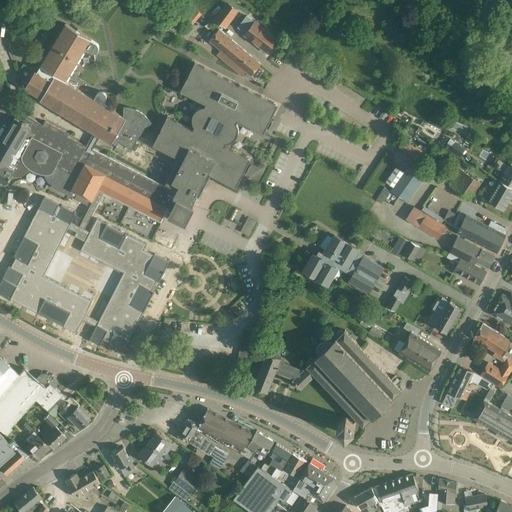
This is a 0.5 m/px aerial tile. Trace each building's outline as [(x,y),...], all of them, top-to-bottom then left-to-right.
[(511,0),(503,12),(511,19),(511,0)] [(226,1),(213,19),(226,28),(239,11),(226,1)] [(191,28),(202,14),(196,9),(185,22),(191,28)] [(267,52),(277,39),(263,28),(264,26),(262,25),(261,26),(255,22),(245,35),(267,52)] [(35,71),(25,88),(41,98),(40,100),(94,132),(86,147),(92,150),(93,148),(95,145),(95,144),(96,142),(100,136),(112,143),(114,139),(130,149),(131,149),(143,131),(145,127),(151,124),(150,122),(150,121),(149,120),(148,119),(147,118),(146,117),(146,116),(145,116),(144,115),(143,114),(142,113),(141,113),(140,112),(139,111),(138,111),(137,110),(136,110),(135,109),(134,109),(133,109),(132,108),(131,108),(130,108),(129,108),(128,108),(127,107),(126,107),(125,107),(124,107),(124,117),(103,105),(106,99),(107,98),(107,97),(107,96),(107,95),(106,94),(106,93),(105,93),(105,92),(104,92),(103,91),(102,91),(101,91),(100,91),(99,92),(98,92),(98,93),(97,93),(97,94),(94,99),(65,82),(85,49),(91,52),(92,52),(93,53),(94,53),(95,53),(95,52),(96,52),(97,52),(97,51),(98,51),(98,50),(99,49),(99,48),(99,47),(99,46),(99,45),(98,45),(98,44),(97,43),(96,42),(91,39),(66,23),(36,72),(35,71)] [(221,50),(217,55),(242,76),(246,71),(251,75),(261,64),(219,29),(209,40),(221,50)] [(165,123),(154,145),(179,158),(166,186),(176,191),(171,201),(172,202),(167,211),(171,213),(170,216),(185,223),(193,208),(191,207),(197,195),(199,196),(210,174),(236,187),(243,174),(246,175),(251,165),(248,163),(250,159),(225,146),(226,143),(227,143),(228,143),(228,142),(229,142),(230,142),(231,142),(231,141),(232,141),(233,140),(234,140),(234,139),(235,139),(235,138),(236,137),(237,136),(237,135),(238,134),(238,133),(238,132),(238,131),(238,130),(238,129),(238,128),(238,127),(238,126),(237,125),(237,124),(236,123),(238,120),(263,133),(266,129),(268,130),(274,120),(271,118),(278,105),(238,85),(238,86),(233,84),(234,82),(195,63),(194,64),(190,73),(181,91),(207,104),(205,107),(204,107),(203,107),(202,108),(201,108),(200,108),(199,109),(198,109),(198,110),(197,110),(197,111),(196,111),(196,112),(195,113),(195,114),(194,114),(194,115),(194,116),(193,117),(193,118),(193,119),(193,120),(193,121),(193,122),(193,123),(194,123),(194,124),(194,125),(195,126),(195,127),(193,130),(168,117),(167,119),(165,123)] [(510,117),(511,114),(511,102),(500,93),(492,103),(510,117)] [(0,180),(6,184),(11,175),(12,175),(13,175),(14,176),(15,176),(16,176),(17,176),(18,176),(19,176),(20,176),(21,176),(22,176),(23,175),(24,175),(25,174),(26,174),(27,173),(28,172),(28,171),(29,171),(29,170),(30,170),(30,169),(32,170),(35,172),(38,173),(41,174),(44,174),(45,175),(45,176),(45,177),(45,178),(46,178),(46,179),(47,180),(47,181),(48,181),(48,182),(49,182),(49,183),(50,183),(50,184),(51,184),(52,185),(51,186),(68,195),(87,205),(80,225),(74,222),(78,211),(46,197),(3,296),(84,334),(91,321),(106,328),(99,342),(109,347),(112,341),(133,353),(173,259),(148,248),(151,241),(100,216),(93,231),(87,228),(103,192),(161,222),(167,211),(172,202),(171,201),(176,191),(166,186),(93,148),(92,150),(86,147),(66,137),(68,133),(44,121),(42,125),(34,121),(18,112),(0,142),(0,180)] [(445,147),(460,157),(466,148),(451,138),(445,147)] [(421,163),(427,155),(422,152),(422,151),(416,146),(416,147),(404,139),(398,147),(421,163)] [(479,167),(483,161),(476,155),(471,162),(479,167)] [(505,172),(501,179),(511,185),(511,163),(510,163),(508,166),(507,165),(508,164),(499,159),(495,166),(505,172)] [(408,202),(422,180),(416,176),(419,172),(400,160),(385,181),(393,186),(391,190),(408,202)] [(460,168),(449,184),(469,199),(481,183),(460,168)] [(503,209),(511,194),(511,188),(499,181),(488,200),(503,209)] [(381,203),(386,196),(381,193),(376,200),(381,203)] [(414,206),(406,218),(438,239),(446,226),(414,206)] [(466,215),(457,232),(496,252),(505,234),(466,215)] [(253,229),(257,221),(248,217),(244,224),(253,229)] [(359,249),(334,235),(332,238),(328,235),(320,245),(326,250),(321,258),(313,254),(304,270),(328,284),(332,277),(337,279),(345,269),(353,274),(350,280),(369,291),(383,267),(364,256),(361,261),(354,257),(359,249)] [(400,257),(409,241),(401,236),(392,252),(400,257)] [(458,236),(449,252),(460,257),(474,265),(476,261),(488,267),(494,255),(458,236)] [(404,253),(412,258),(419,246),(411,241),(404,253)] [(460,257),(449,252),(447,257),(458,263),(454,271),(479,284),(486,271),(474,265),(460,257)] [(406,292),(413,280),(405,275),(398,288),(406,292)] [(306,280),(301,277),(298,283),(303,286),(306,280)] [(511,293),(509,298),(503,294),(503,295),(501,296),(499,299),(499,301),(499,302),(493,312),(511,324),(511,293)] [(395,311),(402,299),(394,294),(387,306),(395,311)] [(450,302),(442,298),(440,301),(439,300),(434,308),(435,309),(429,321),(436,325),(436,326),(446,332),(461,308),(450,301),(450,302)] [(254,324),(266,327),(267,321),(255,318),(254,324)] [(407,329),(411,331),(399,352),(429,371),(442,350),(417,335),(417,334),(418,334),(421,329),(411,323),(407,329)] [(502,356),(511,341),(483,323),(473,338),(502,356)] [(252,330),(256,331),(264,333),(266,327),(254,324),(252,330)] [(373,325),(368,332),(378,338),(382,331),(373,325)] [(256,331),(252,330),(245,328),(243,334),(255,337),(256,331)] [(303,370),(294,379),(293,380),(301,388),(315,375),(352,415),(349,418),(347,416),(337,425),(346,434),(355,425),(353,423),(357,420),(363,426),(372,418),(393,398),(402,390),(354,340),(356,338),(352,333),(350,335),(345,330),(343,331),(342,330),(341,330),(340,330),(339,330),(338,330),(337,331),(336,332),(336,333),(336,334),(336,335),(336,336),(337,337),(336,338),(332,341),(331,341),(330,340),(328,339),(327,339),(326,339),(324,339),(323,339),(321,340),(320,341),(319,342),(318,343),(317,344),(317,346),(317,347),(317,349),(317,350),(318,352),(319,353),(315,357),(316,357),(315,358),(314,357),(313,357),(312,357),(311,357),(310,357),(309,357),(309,358),(308,358),(308,359),(307,360),(307,361),(307,362),(307,363),(308,363),(308,364),(307,366),(303,370)] [(254,343),(255,337),(243,334),(242,340),(254,343)] [(253,349),(254,343),(242,340),(241,346),(253,349)] [(251,354),(253,349),(241,346),(239,352),(251,354)] [(250,360),(251,354),(239,352),(238,358),(250,360)] [(294,379),(303,370),(280,361),(281,357),(267,352),(254,386),(268,392),(276,371),(294,379)] [(19,374),(0,356),(0,429),(6,434),(11,428),(10,427),(35,399),(47,409),(54,402),(62,395),(44,379),(41,383),(24,368),(19,374)] [(481,375),(500,387),(510,371),(510,367),(507,365),(503,366),(500,370),(488,363),(481,375)] [(482,376),(474,372),(460,366),(443,402),(452,407),(457,396),(466,400),(470,392),(465,390),(470,380),(488,391),(490,387),(489,386),(490,383),(481,377),(482,376)] [(490,388),(473,417),(511,439),(511,415),(507,413),(509,411),(511,406),(511,397),(507,395),(500,406),(501,407),(500,409),(488,401),(489,399),(490,400),(495,391),(490,388)] [(55,410),(59,407),(54,402),(47,409),(46,409),(53,416),(57,412),(55,410)] [(75,409),(69,402),(59,412),(65,419),(66,419),(71,424),(73,421),(79,428),(85,423),(86,423),(88,421),(88,420),(89,418),(78,406),(75,409)] [(251,459),(255,452),(245,446),(254,431),(208,407),(200,424),(199,427),(219,438),(218,440),(241,453),(251,459)] [(53,416),(46,409),(45,410),(48,413),(43,418),(48,423),(41,430),(45,435),(43,436),(55,447),(66,436),(55,425),(58,422),(53,416)] [(217,441),(197,428),(200,424),(191,418),(180,436),(189,442),(190,440),(214,456),(211,461),(220,467),(228,455),(214,446),(217,441)] [(25,421),(21,425),(27,432),(32,428),(25,421)] [(257,430),(248,444),(265,454),(267,453),(274,441),(257,430)] [(37,435),(33,431),(25,439),(29,443),(26,445),(37,457),(42,452),(43,453),(48,449),(47,448),(48,447),(37,435)] [(165,454),(175,462),(177,459),(168,452),(174,444),(157,431),(149,443),(161,452),(165,454)] [(9,443),(0,433),(0,466),(6,473),(24,457),(25,458),(29,454),(28,453),(13,440),(9,443)] [(262,467),(277,476),(292,452),(277,442),(270,454),(274,456),(271,461),(269,464),(265,462),(262,467)] [(152,464),(161,452),(149,443),(140,454),(152,464)] [(120,467),(121,468),(125,476),(137,470),(135,466),(131,460),(132,460),(129,454),(129,455),(124,446),(120,448),(117,450),(112,453),(117,461),(114,462),(117,469),(120,467)] [(298,482),(309,463),(302,475),(299,473),(306,460),(293,452),(284,468),(277,477),(287,483),(288,484),(292,487),(296,481),(298,482)] [(165,454),(165,455),(162,459),(172,466),(175,462),(165,454)] [(249,477),(258,465),(258,466),(248,459),(240,470),(249,477)] [(296,481),(292,487),(294,488),(303,494),(310,498),(313,493),(323,499),(327,493),(318,488),(317,490),(315,489),(317,487),(313,485),(322,470),(309,463),(298,482),(296,481)] [(109,474),(104,465),(97,469),(102,478),(109,474)] [(261,467),(258,465),(249,477),(234,498),(253,511),(269,511),(276,504),(287,511),(290,511),(291,511),(311,511),(317,504),(309,499),(310,498),(303,494),(294,488),(292,487),(288,484),(287,483),(277,477),(276,477),(277,476),(262,467),(261,467)] [(175,480),(191,491),(199,480),(183,468),(175,480)] [(77,473),(66,479),(76,496),(83,492),(86,497),(91,494),(89,489),(90,489),(90,490),(94,488),(93,487),(101,483),(94,470),(80,478),(77,473)] [(318,488),(327,493),(336,480),(335,477),(322,470),(313,485),(317,487),(315,489),(317,490),(318,488)] [(398,487),(400,486),(406,503),(407,503),(419,499),(423,498),(423,488),(418,490),(412,473),(395,479),(398,487)] [(441,509),(442,501),(455,504),(456,482),(439,477),(437,510),(441,509)] [(406,503),(400,486),(398,487),(395,479),(376,486),(371,487),(384,511),(409,511),(408,509),(409,509),(407,503),(406,503)] [(47,511),(50,509),(40,499),(42,498),(34,487),(15,502),(24,511),(47,511)] [(384,511),(371,487),(354,497),(360,509),(365,507),(368,511),(384,511)] [(112,490),(108,496),(115,500),(118,494),(112,490)] [(477,511),(481,507),(487,505),(485,494),(473,497),(471,490),(464,491),(466,498),(465,498),(468,509),(469,509),(469,511),(472,511),(473,511),(477,511)] [(175,496),(162,511),(161,511),(195,511),(176,495),(175,496)] [(124,501),(119,510),(122,511),(123,511),(129,504),(126,502),(124,501)] [(511,511),(511,506),(500,501),(494,511),(511,511)]
